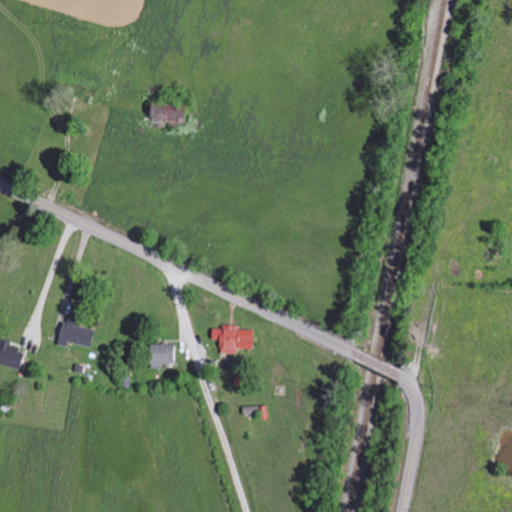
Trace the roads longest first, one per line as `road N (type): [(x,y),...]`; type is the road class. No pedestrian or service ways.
road 1 (secondary): [(351,350),(0,183)]
road 2 (residential): [(164,261),(242,511)]
road 3 (secondary): [(406,511),(422,405),(402,375)]
